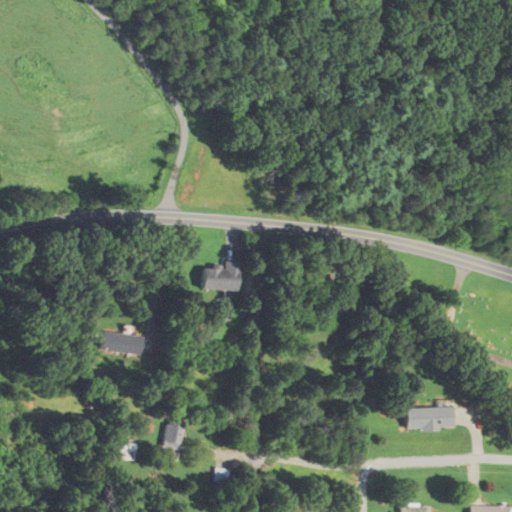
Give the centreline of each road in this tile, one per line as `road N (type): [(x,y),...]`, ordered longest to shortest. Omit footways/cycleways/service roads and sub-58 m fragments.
road 1 (residential): [(511,275),(381,240),(271,225),(110,217),(0,233)]
road 2 (residential): [(511,460),(362,468),(253,456)]
